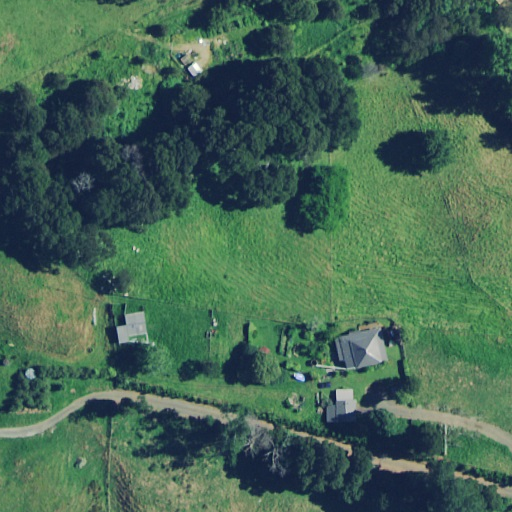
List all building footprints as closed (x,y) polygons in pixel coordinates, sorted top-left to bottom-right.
[(148,335),(145,313),(126,316),(128,327),(118,328),(120,344),(131,343),(130,338),(148,335)] [(382,329),(363,333),(362,330),(348,333),(349,336),(342,338),(349,371),(389,362),(382,329)] [(269,347),(260,350),(264,361),(273,358),(269,347)] [(355,400),(355,391),(338,391),(338,407),(327,407),(327,423),(357,422),(357,400),(355,400)] [(294,401),(277,400),(277,410),(294,411),(294,401)]
